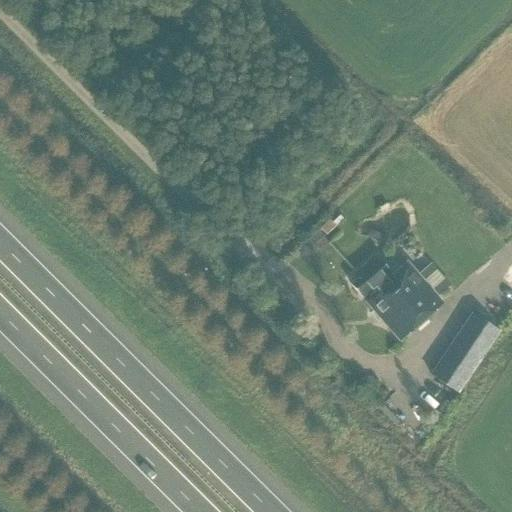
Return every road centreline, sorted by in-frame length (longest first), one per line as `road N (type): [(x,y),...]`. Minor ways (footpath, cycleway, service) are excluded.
road 1 (unclassified): [(270,295),(0,22)]
road 2 (motorway): [(269,511),(0,243)]
road 3 (motorway): [(0,315),(196,511)]
